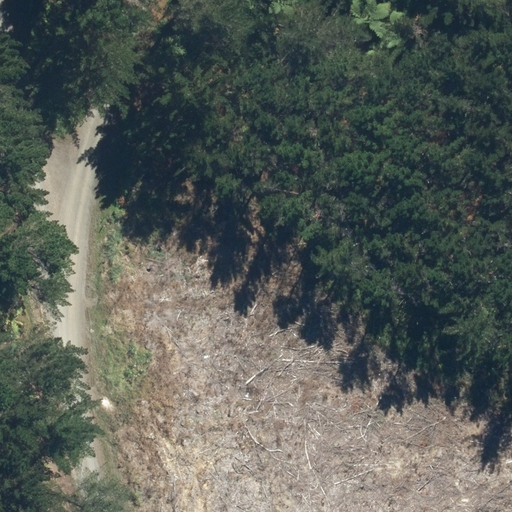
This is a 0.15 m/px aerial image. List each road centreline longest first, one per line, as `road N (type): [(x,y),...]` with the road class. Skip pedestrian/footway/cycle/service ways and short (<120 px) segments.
road 1 (track): [(105,511),(79,422),(56,230),(147,0)]
road 2 (track): [(56,230),(0,10)]
